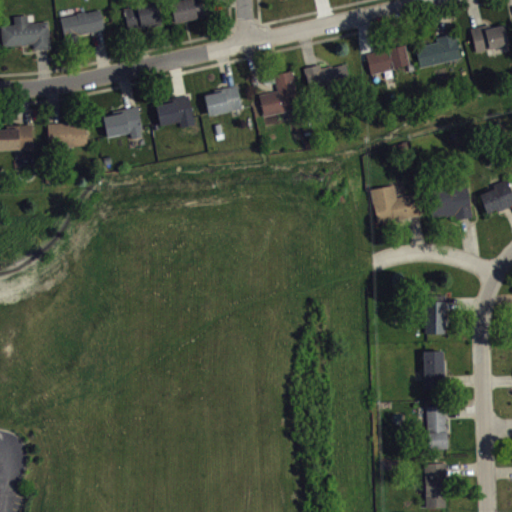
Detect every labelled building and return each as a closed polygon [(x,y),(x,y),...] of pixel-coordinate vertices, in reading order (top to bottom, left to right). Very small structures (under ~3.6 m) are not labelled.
[(156,0),(123,8),(128,31),(162,25),(156,0)] [(174,23),(210,14),(205,0),(178,0),(169,2),(174,23)] [(59,17),(76,14),(76,12),(84,10),(85,12),(99,9),(104,29),(63,37),(59,17)] [(0,25),(2,46),(32,43),(33,49),(49,48),(46,20),(28,23),(27,14),(13,15),(14,24),(0,25)] [(469,28),(476,52),(509,44),(503,24),(489,27),(488,23),(469,28)] [(459,57),(454,33),(435,37),(436,41),(414,46),(419,66),(459,57)] [(403,44),(408,63),(394,66),(394,68),(370,74),(365,54),(403,44)] [(302,67),(304,74),(305,74),(309,88),(348,80),(344,64),(332,66),(331,65),(320,68),(319,63),(302,67)] [(273,73),(276,90),(258,94),(263,116),(300,107),(291,70),(273,73)] [(203,94),(208,115),(242,108),(236,84),(213,89),(214,92),(203,94)] [(159,123),(192,116),(188,94),(163,99),(163,102),(155,104),(159,123)] [(102,116),(113,114),(112,110),(138,105),(142,129),(140,129),(142,135),(131,138),(129,132),(106,137),(102,116)] [(47,123),(48,146),(87,144),(85,122),(72,123),(72,121),(47,123)] [(0,128),(0,149),(6,150),(7,149),(17,149),(17,151),(32,150),(31,123),(6,125),(6,128),(0,128)] [(478,193),(485,211),(494,208),(495,211),(511,204),(511,193),(506,179),(491,184),(493,188),(478,193)] [(455,219),(470,216),(465,183),(426,189),(431,217),(449,214),(449,215),(454,215),(455,219)] [(369,189),(372,204),(373,204),(377,223),(421,215),(416,192),(396,196),(393,184),(369,189)] [(424,332),(444,332),(444,294),(424,294),(424,332)] [(421,350),(422,388),(443,388),(442,350),(421,350)] [(425,405),(425,447),(446,447),(444,405),(425,405)] [(423,462),(424,494),(425,494),(425,506),(444,506),(445,461),(423,462)]
